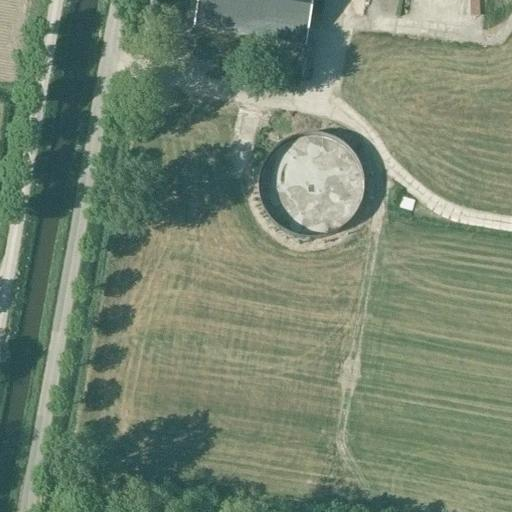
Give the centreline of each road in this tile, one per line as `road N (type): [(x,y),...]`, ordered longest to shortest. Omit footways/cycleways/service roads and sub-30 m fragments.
road 1 (unclassified): [(31,511),(123,0)]
road 2 (unclassified): [(56,0),(0,311)]
